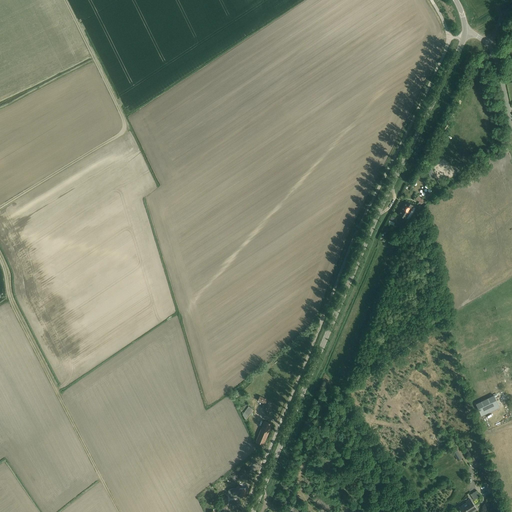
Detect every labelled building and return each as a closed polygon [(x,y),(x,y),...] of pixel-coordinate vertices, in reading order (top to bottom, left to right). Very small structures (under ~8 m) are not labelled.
[(408,187),(410,188),(417,178),(415,177),(408,187)] [(425,199),(427,201),(429,200),(440,192),(437,188),(427,196),(427,197),(425,199)] [(418,196),(416,199),(420,202),(419,203),(421,205),(422,204),(424,201),(418,196)] [(403,206),(398,214),(406,219),(414,206),(407,202),(405,206),(403,206)] [(503,384),(508,382),(504,373),(499,375),(503,384)] [(260,396),(258,401),(264,404),(262,408),(270,412),(273,404),(267,401),(267,399),(260,396)] [(494,397),(475,406),(480,414),(498,406),(494,397)] [(248,406),(242,414),(245,420),(246,420),(253,410),(248,406)] [(264,421),(256,442),(263,445),(271,424),(264,421)] [(453,451),(458,460),(463,458),(458,449),(453,451)] [(237,469),(229,475),(234,481),(246,471),(242,466),(238,470),(238,469),(237,469)] [(240,497),(239,487),(239,486),(236,486),(236,487),(236,488),(232,488),(230,489),(228,490),(230,498),(240,497)] [(239,487),(240,497),(246,497),(246,492),(248,492),(248,488),(246,488),(246,486),(239,487)] [(470,494),(473,499),(479,496),(475,490),(470,494)] [(471,511),(476,509),(470,498),(465,501),(466,502),(458,507),(461,511),(471,511)] [(298,511),(293,503),(288,507),(293,511),(292,511),(298,511)]
